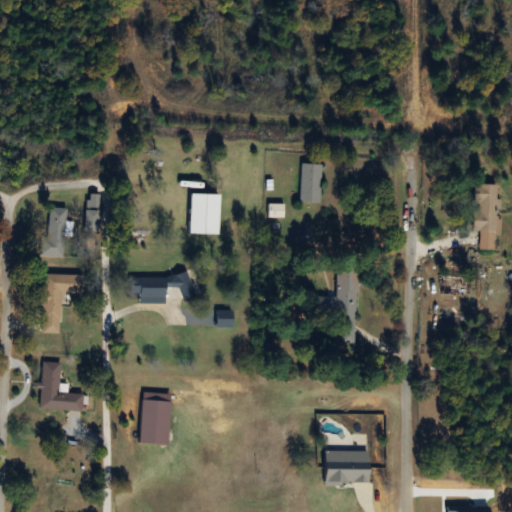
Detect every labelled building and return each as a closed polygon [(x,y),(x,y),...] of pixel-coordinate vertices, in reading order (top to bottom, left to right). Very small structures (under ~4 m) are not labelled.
[(321,164),(300,163),(298,202),(319,203),(321,164)] [(473,232),(478,232),(478,250),(497,250),(497,184),(474,184),(473,232)] [(218,194),(189,193),(188,234),(218,234),(218,194)] [(98,194),(84,194),(84,235),(98,235),(98,194)] [(282,204),(268,204),(268,217),(282,217),(282,204)] [(42,256),(61,258),(66,209),(46,207),(42,256)] [(354,343),(357,268),(335,267),(334,293),(313,292),(312,312),(338,313),(337,342),(354,343)] [(61,293),(83,293),(83,275),(40,275),(40,321),(61,321),(61,293)] [(191,301),(190,275),(129,276),(129,302),(191,301)] [(39,409),(81,411),(82,393),(58,392),(60,362),(41,362),(39,409)] [(323,483),(368,483),(368,451),(323,451),(323,483)]
